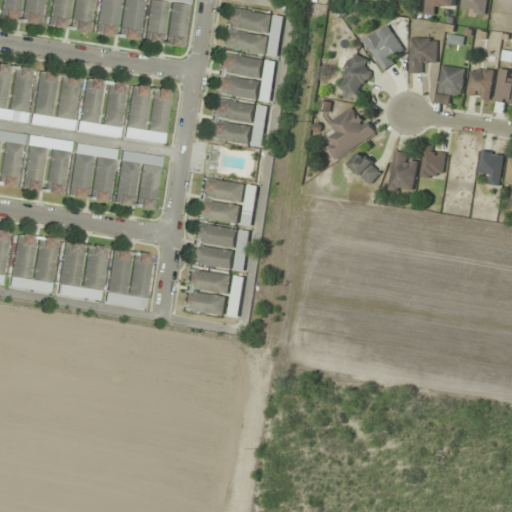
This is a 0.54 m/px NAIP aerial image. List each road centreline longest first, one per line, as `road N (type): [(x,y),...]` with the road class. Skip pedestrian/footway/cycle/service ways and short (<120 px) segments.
road 1 (residential): [(207,0),(163,315)]
road 2 (residential): [(198,72),(0,40)]
road 3 (residential): [(0,208),(174,235)]
